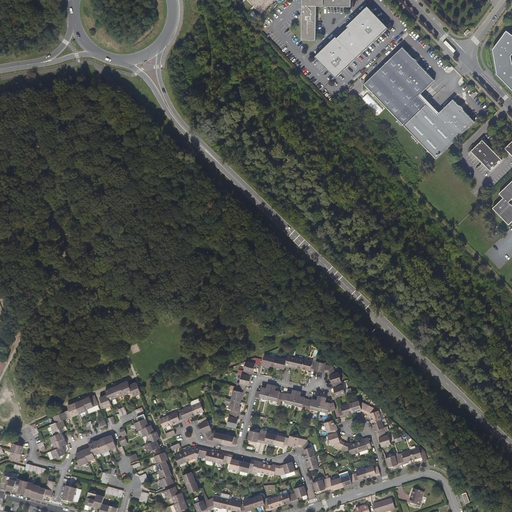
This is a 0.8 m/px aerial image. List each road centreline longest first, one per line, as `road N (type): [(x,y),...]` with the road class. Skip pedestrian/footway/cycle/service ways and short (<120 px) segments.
road 1 (unclassified): [(511,470),(95,65),(0,78)]
road 2 (secondary): [(511,446),(165,107)]
road 3 (residential): [(239,451),(256,377),(320,386)]
